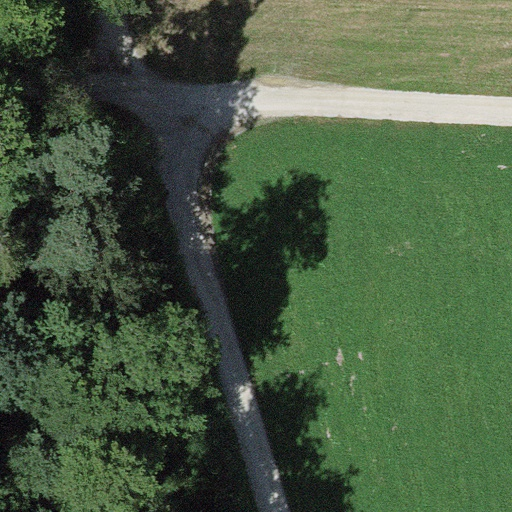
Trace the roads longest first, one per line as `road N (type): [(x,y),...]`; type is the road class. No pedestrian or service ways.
road 1 (track): [(147,91),(271,511)]
road 2 (track): [(147,91),(511,108)]
road 3 (track): [(147,91),(0,86)]
